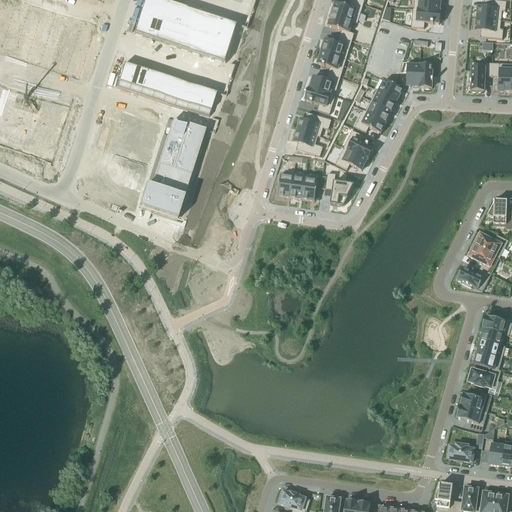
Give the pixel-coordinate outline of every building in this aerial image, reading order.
[(1,0),(0,3),(0,15),(10,19),(16,0),(1,0)] [(16,0),(10,19),(23,23),(30,0),(16,0)] [(38,0),(30,0),(23,23),(36,27),(44,2),(38,0)] [(144,0),(140,15),(139,16),(151,20),(157,1),(156,1),(154,0),(154,1),(151,0),(144,0)] [(413,11),(413,12),(440,14),(441,4),(441,3),(415,0),(413,11)] [(157,1),(151,20),(163,24),(169,5),(168,4),(166,4),(165,4),(158,1),(157,1)] [(501,22),(502,14),(505,14),(506,4),(484,1),(483,9),(477,8),(476,20),(501,22)] [(44,2),(36,27),(49,32),(58,6),(44,2)] [(335,6),(331,17),(353,24),(358,25),(361,14),(363,7),(351,3),(349,10),(335,5),(335,6)] [(169,5),(163,24),(174,27),(180,8),(179,8),(177,7),(169,5)] [(58,6),(49,32),(63,36),(71,10),(58,6)] [(180,8),(174,27),(185,31),(192,12),(191,12),(189,11),(188,11),(188,12),(180,9),(181,9),(180,8)] [(71,10),(63,36),(76,40),(84,15),(71,10)] [(412,23),(411,30),(424,31),(424,25),(431,25),(431,26),(433,27),(433,26),(439,26),(440,14),(413,12),(413,11),(412,23)] [(192,12),(185,31),(197,35),(203,16),(202,15),(200,15),(199,15),(192,13),(192,12)] [(0,15),(0,43),(2,44),(10,19),(0,15)] [(84,15),(76,40),(89,44),(97,19),(84,15)] [(133,35),(134,36),(134,35),(142,37),(142,38),(144,39),(145,39),(151,20),(139,16),(139,18),(133,35)] [(203,16),(197,35),(208,38),(214,19),(212,18),(211,18),(211,19),(203,17),(203,16)] [(331,17),(328,28),(341,33),(339,39),(352,43),(354,36),(350,34),(353,24),(331,17)] [(10,19),(2,44),(15,48),(23,23),(10,19)] [(214,19),(208,38),(220,42),(226,23),(225,23),(223,22),(222,22),(222,23),(215,20),(215,19),(214,19)] [(151,20),(145,39),(146,39),(153,42),(154,42),(156,43),(157,43),(163,24),(151,20)] [(502,42),(503,32),(500,31),(501,22),(476,20),(475,32),(481,32),(480,40),(502,42)] [(23,23),(15,48),(28,52),(36,27),(23,23)] [(226,23),(220,42),(232,46),(238,27),(237,26),(236,27),(234,26),(235,26),(234,26),(234,25),(234,26),(226,24),(226,23)] [(163,24),(157,43),(165,45),(165,46),(167,46),(168,46),(174,27),(163,24)] [(382,24),(380,30),(388,32),(389,26),(382,24)] [(36,27),(28,52),(41,57),(49,32),(36,27)] [(174,27),(168,46),(168,47),(169,46),(176,48),(176,49),(177,49),(179,50),(185,31),(174,27)] [(185,31),(179,50),(180,50),(180,49),(188,52),(187,53),(188,53),(190,54),(191,54),(197,35),(185,31)] [(49,32),(41,57),(55,61),(63,36),(49,32)] [(197,35),(191,54),(192,53),(199,56),(199,57),(201,57),(202,57),(208,38),(197,35)] [(63,36),(55,61),(68,65),(76,40),(63,36)] [(208,38),(202,57),(203,58),(210,60),(211,60),(213,61),(214,61),(220,42),(208,38)] [(323,46),(321,54),(346,62),(352,43),(339,39),(337,46),(336,45),(331,44),(331,43),(330,43),(330,44),(325,42),(323,46),(323,45),(323,46)] [(76,40),(68,65),(81,69),(89,44),(76,40)] [(220,42),(214,61),(214,60),(222,63),(222,64),(225,64),(224,65),(225,65),(232,46),(220,42)] [(318,62),(317,66),(323,68),(322,68),(325,69),(325,68),(330,70),(328,76),(340,80),(346,62),(321,54),(318,62),(318,61),(318,62)] [(404,65),(400,76),(407,76),(407,82),(406,82),(406,83),(407,83),(407,89),(408,89),(411,89),(410,90),(411,90),(411,89),(414,89),(414,90),(418,90),(420,90),(419,90),(420,65),(404,65)] [(420,65),(419,90),(420,90),(432,90),(432,85),(433,85),(433,82),(432,82),(433,68),(433,65),(420,65)] [(469,77),(469,85),(470,85),(470,86),(471,87),(470,93),(477,93),(477,92),(484,93),(484,87),(485,87),(485,86),(484,86),(485,78),(492,78),(492,66),(471,65),(471,77),(469,77)] [(116,90),(118,90),(128,93),(135,70),(124,66),(118,84),(116,90)] [(492,66),(492,78),(498,79),(498,94),(510,95),(511,69),(511,66),(492,66)] [(128,93),(139,97),(147,73),(144,72),(135,70),(128,93)] [(139,97),(151,101),(158,77),(155,76),(154,77),(147,74),(147,73),(139,97)] [(308,89),(308,91),(309,91),(335,99),(335,98),(338,87),(340,80),(328,76),(326,83),(313,79),(312,83),(311,82),(311,83),(312,83),(311,86),(310,86),(309,90),(308,89)] [(151,101),(162,104),(170,81),(166,79),(166,80),(159,78),(159,77),(158,77),(151,101)] [(162,104),(173,108),(181,84),(177,83),(177,84),(170,82),(170,81),(162,104)] [(5,82),(0,96),(0,107),(10,111),(18,86),(5,82)] [(378,93),(397,103),(403,93),(403,92),(384,82),(378,93)] [(173,108),(185,112),(192,88),(190,87),(181,84),(173,108)] [(18,86),(10,111),(23,115),(31,90),(18,86)] [(185,112),(196,115),(204,91),(200,90),(200,91),(193,89),(193,88),(192,88),(185,112)] [(31,90),(23,115),(36,119),(44,94),(31,90)] [(204,91),(196,115),(208,119),(210,114),(216,95),(215,95),(212,95),(212,94),(211,95),(204,93),(204,92),(204,91)] [(307,96),(305,103),(310,104),(310,105),(312,106),(313,105),(319,107),(317,113),(324,115),(329,117),(331,111),(335,98),(335,99),(309,91),(307,96)] [(376,92),(371,103),(392,114),(397,103),(378,93),(376,92)] [(44,94),(36,119),(49,123),(57,98),(44,94)] [(57,98),(49,123),(63,128),(71,103),(57,98)] [(365,113),(365,114),(386,125),(392,114),(371,103),(365,113)] [(0,107),(0,135),(2,136),(10,111),(0,107)] [(10,111),(2,136),(15,140),(23,115),(10,111)] [(109,111),(103,129),(114,133),(120,114),(109,111)] [(357,123),(354,130),(365,135),(366,136),(369,130),(381,136),(386,125),(365,114),(365,113),(363,112),(357,123)] [(120,114),(114,133),(124,136),(130,117),(120,114)] [(23,115),(15,140),(28,144),(36,119),(23,115)] [(300,121),(297,132),(318,138),(320,139),(323,131),(328,132),(331,123),(308,115),(305,122),(300,121)] [(130,117),(124,136),(134,139),(140,120),(130,117)] [(36,119),(28,144),(41,149),(49,123),(36,119)] [(140,120),(134,139),(144,142),(150,124),(140,120)] [(167,121),(163,135),(167,136),(162,151),(155,174),(150,190),(146,188),(145,188),(137,212),(140,213),(158,218),(176,224),(183,200),(195,164),(205,132),(195,129),(182,125),(167,120),(167,121)] [(49,123),(41,149),(55,153),(63,128),(49,123)] [(150,124),(144,142),(155,146),(161,127),(150,124)] [(103,129),(97,148),(108,151),(114,133),(103,129)] [(297,132),(293,143),(298,145),(296,152),(320,159),(323,150),(315,147),(318,138),(297,132)] [(114,133),(108,151),(118,155),(124,136),(114,133)] [(349,139),(343,150),(344,150),(367,162),(368,163),(368,162),(374,151),(368,148),(369,148),(368,147),(368,148),(361,144),(363,139),(352,133),(349,139)] [(124,136),(118,155),(128,158),(134,139),(124,136)] [(134,139),(128,158),(138,161),(144,142),(134,139)] [(144,142),(138,161),(149,164),(155,146),(144,142)] [(338,161),(335,167),(347,173),(350,167),(356,170),(356,171),(357,170),(362,173),(363,170),(364,170),(364,169),(365,166),(367,162),(344,150),(338,161)] [(294,177),(290,200),(302,202),(306,176),(294,174),(293,177),(294,177)] [(281,177),(278,199),(290,200),(294,177),(293,177),(281,175),(281,177)] [(306,176),(302,202),(315,204),(316,194),(317,194),(317,192),(316,192),(318,183),(318,178),(306,176)] [(327,176),(325,192),(332,193),(331,201),(330,207),(342,209),(343,209),(343,208),(344,208),(344,207),(348,201),(354,188),(355,185),(335,182),(335,177),(327,176)] [(88,178),(83,194),(134,210),(139,194),(88,178)] [(493,205),(487,216),(492,219),(493,219),(493,226),(493,229),(505,229),(505,232),(511,231),(511,218),(506,219),(507,203),(494,203),(494,204),(493,204),(493,205)] [(475,246),(474,247),(495,258),(499,260),(505,249),(508,243),(497,237),(494,243),(480,236),(479,238),(475,246)] [(470,257),(469,258),(482,265),(479,271),(491,277),(494,271),(499,260),(495,258),(474,247),(474,249),(473,248),(469,256),(470,257)] [(463,270),(457,281),(462,283),(461,285),(471,290),(472,289),(478,292),(482,294),(491,277),(479,271),(477,276),(463,270)] [(482,329),(482,331),(483,331),(504,337),(509,338),(511,328),(511,326),(511,325),(508,324),(485,318),(482,329)] [(483,331),(480,342),(505,349),(501,348),(501,345),(504,337),(483,331)] [(480,342),(477,354),(502,361),(505,349),(480,342)] [(477,354),(474,366),(478,367),(488,370),(501,374),(501,373),(499,372),(501,364),(502,361),(477,354)] [(469,382),(468,384),(475,386),(475,387),(484,390),(484,389),(490,390),(495,392),(499,380),(501,374),(488,370),(487,376),(472,372),(471,373),(469,382)] [(463,396),(460,408),(487,416),(490,404),(492,397),(480,394),(478,400),(463,396)] [(460,408),(456,420),(471,424),(469,430),(481,434),(483,427),(487,416),(460,408)] [(478,436),(476,450),(482,451),(484,437),(478,436)] [(486,440),(484,453),(490,454),(489,467),(501,469),(505,443),(504,443),(504,445),(493,444),(493,441),(486,440)] [(511,444),(505,443),(501,469),(511,470),(511,444)] [(448,459),(447,461),(449,461),(456,462),(456,463),(463,464),(463,463),(470,464),(472,465),(472,463),(472,462),(473,453),(474,451),(472,451),(469,451),(467,451),(468,448),(456,446),(455,449),(451,448),(449,448),(449,450),(447,459),(448,459)] [(438,488),(434,501),(437,502),(436,509),(435,511),(455,511),(457,504),(450,503),(451,497),(453,488),(451,487),(442,486),(440,486),(439,486),(439,488),(438,488)] [(457,504),(455,511),(474,511),(475,509),(478,491),(476,491),(467,490),(465,489),(463,504),(457,504)] [(280,504),(279,506),(293,510),(292,511),(306,511),(310,502),(305,501),(298,498),(299,497),(290,494),(290,496),(283,493),(282,495),(279,504),(280,504)] [(493,511),(496,496),(494,496),(485,495),(483,494),(481,510),(475,509),(474,511),(493,511)] [(506,511),(508,498),(506,498),(497,496),(496,496),(493,511),(506,511)] [(338,511),(340,501),(338,501),(329,500),(327,500),(325,511),(338,511)] [(356,511),(358,504),(346,502),(345,505),(344,511),(356,511)]
